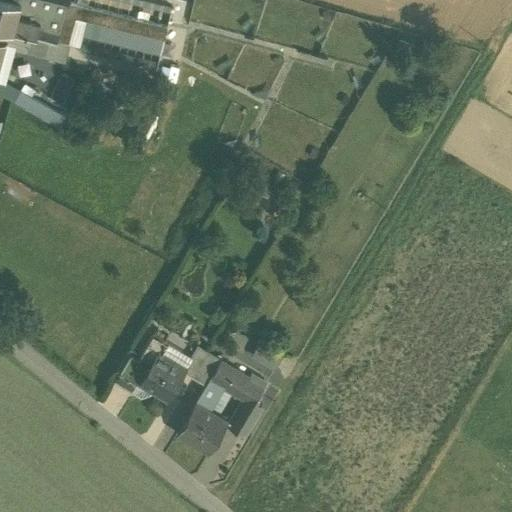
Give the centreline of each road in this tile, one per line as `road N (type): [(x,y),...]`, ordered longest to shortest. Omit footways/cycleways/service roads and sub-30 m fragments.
road 1 (track): [(217,509),(511,13)]
road 2 (unclassified): [(0,333),(220,511)]
